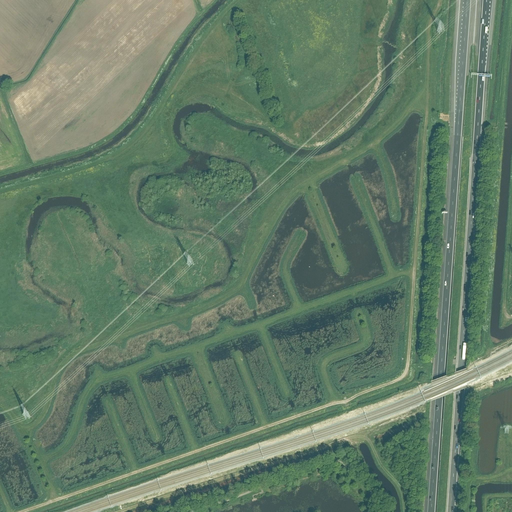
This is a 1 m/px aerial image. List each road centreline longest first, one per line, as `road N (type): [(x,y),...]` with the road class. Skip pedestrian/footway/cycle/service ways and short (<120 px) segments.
road 1 (track): [(427,93),(401,377),(21,511)]
road 2 (track): [(440,0),(428,27),(427,93),(375,144),(293,192),(235,291),(73,354),(26,432),(0,404)]
road 3 (motorway): [(450,511),(486,0)]
road 4 (motorway): [(466,0),(431,511)]
road 5 (track): [(414,275),(94,382),(65,446),(39,464)]
road 6 (track): [(0,191),(125,147),(237,0)]
